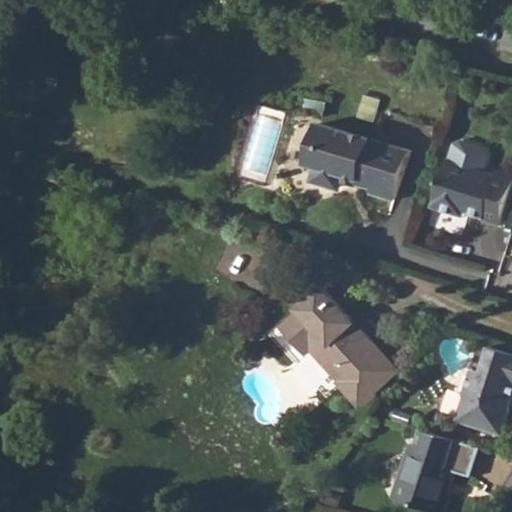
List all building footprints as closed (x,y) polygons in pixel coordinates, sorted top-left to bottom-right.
[(405,151),(314,127),(300,176),(306,177),(312,186),(325,190),(335,185),(336,181),(368,189),(367,193),(390,199),(405,151)] [(448,161),(433,209),(455,215),(457,210),(481,217),(480,221),(498,226),(511,180),(511,174),(494,169),(492,174),(485,172),(490,155),(487,149),(460,141),(454,144),(449,161),(448,161)] [(337,381),(360,407),(365,403),(366,406),(380,394),(377,390),(400,369),(324,285),(296,309),(299,312),(282,327),(308,355),(313,351),(339,379),(337,381)] [(511,421),(511,354),(505,352),(490,348),(482,378),(472,374),(457,430),(498,440),(508,435),(511,421)] [(428,511),(440,511),(453,472),(469,477),(478,449),(419,430),(414,446),(408,444),(391,500),(428,511)]
